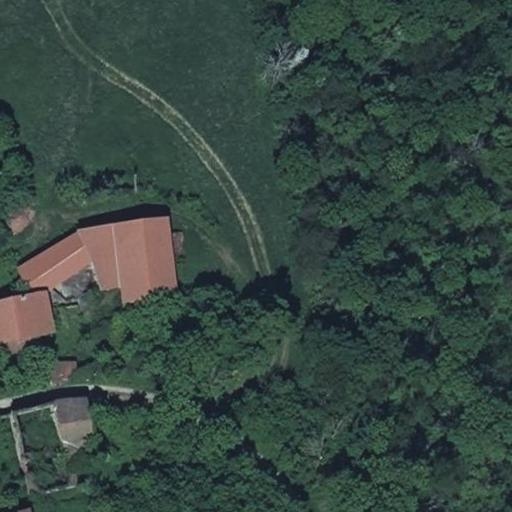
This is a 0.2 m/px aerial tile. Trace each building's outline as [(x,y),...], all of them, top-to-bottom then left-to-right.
[(131,296),(136,296),(135,305),(157,305),(157,295),(178,296),(173,260),(191,258),(188,234),(170,237),(169,222),(82,234),(83,236),(100,268),(105,279),(127,278),(131,296)] [(83,236),(24,270),(34,300),(45,297),(100,268),(83,236)] [(0,346),(35,341),(34,334),(47,332),(49,339),(83,328),(73,297),(53,301),(51,296),(45,297),(34,300),(0,308),(0,346)] [(134,357),(137,382),(150,386),(156,359),(134,357)] [(44,393),(75,381),(71,368),(41,370),(44,393)] [(85,403),(12,420),(34,494),(77,489),(73,469),(69,455),(84,450),(95,446),(85,403)] [(87,464),(84,450),(69,455),(73,469),(87,464)]
